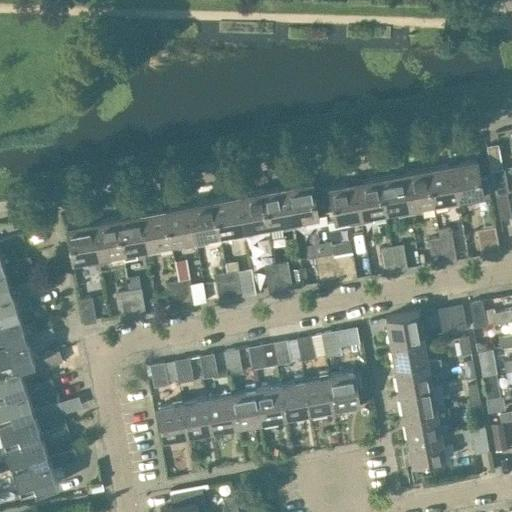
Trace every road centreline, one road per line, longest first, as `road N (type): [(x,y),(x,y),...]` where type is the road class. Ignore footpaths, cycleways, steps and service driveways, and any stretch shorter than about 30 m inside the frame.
road 1 (residential): [(511,269),(99,346),(130,511)]
road 2 (residential): [(368,511),(511,485)]
